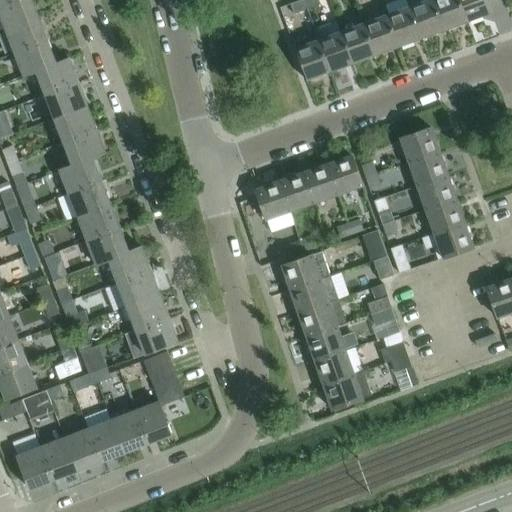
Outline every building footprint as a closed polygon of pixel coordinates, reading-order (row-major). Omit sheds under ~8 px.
[(37,16),(31,0),(8,0),(0,3),(0,16),(5,29),(37,16)] [(306,9),(302,0),(298,0),(289,4),(293,14),(306,9)] [(317,0),(302,0),(306,9),(319,4),(317,0)] [(444,29),(433,0),(425,0),(409,6),(421,38),(444,29)] [(467,21),(459,0),(433,0),(444,29),(467,21)] [(459,0),(467,21),(490,12),(485,0),(459,0)] [(421,38),(409,6),(387,14),(398,46),(421,38)] [(398,46),(387,14),(364,23),(375,55),(398,46)] [(46,40),(37,16),(5,29),(14,52),(46,40)] [(375,55),(364,23),(341,31),(352,63),(375,55)] [(352,63),(341,31),(318,40),(329,71),(352,63)] [(56,63),(55,63),(46,40),(14,52),(23,76),(36,71),(35,71),(56,63)] [(329,71),(318,40),(294,48),(306,80),(329,71)] [(68,58),(55,63),(56,63),(35,71),(36,71),(45,94),(77,82),(68,58)] [(86,105),(77,82),(45,94),(54,118),(86,105)] [(95,129),(86,105),(54,118),(63,141),(95,129)] [(400,138),(409,163),(428,156),(439,153),(430,127),(400,138)] [(105,153),(95,129),(63,141),(71,165),(72,165),(92,157),(92,158),(105,153)] [(1,149),(6,163),(17,159),(11,145),(1,149)] [(447,176),(439,153),(428,156),(409,163),(417,187),(436,180),(447,176)] [(362,185),(351,155),(326,164),(337,194),(362,185)] [(101,181),(92,158),(92,157),(72,165),(71,165),(59,169),(68,194),(101,181)] [(22,173),(17,159),(6,163),(12,177),(22,173)] [(361,166),(365,178),(376,174),(372,162),(361,166)] [(337,194),(326,164),(302,172),(313,202),(337,194)] [(313,202),(302,172),(278,181),(289,211),(313,202)] [(380,184),(376,174),(365,178),(369,188),(380,184)] [(456,200),(447,176),(436,180),(417,187),(425,211),(444,204),(456,200)] [(0,183),(0,195),(5,209),(17,205),(7,181),(0,183)] [(110,205),(101,181),(68,194),(77,217),(110,205)] [(289,211),(278,181),(255,189),(265,219),(289,211)] [(19,196),(25,211),(35,207),(30,192),(19,196)] [(464,223),(456,200),(444,204),(425,211),(434,234),(453,227),(464,223)] [(26,228),(17,205),(5,209),(10,223),(14,233),(26,228)] [(119,228),(110,205),(77,217),(86,241),(119,228)] [(40,220),(35,207),(25,211),(30,224),(40,220)] [(378,214),(382,225),(393,221),(389,210),(378,214)] [(359,219),(347,223),(352,235),(364,231),(359,219)] [(397,232),(393,221),(382,225),(386,236),(397,232)] [(352,235),(347,223),(336,227),(340,239),(352,235)] [(472,247),(464,223),(453,227),(434,234),(442,258),(472,247)] [(35,252),(26,228),(14,233),(7,236),(11,247),(19,244),(23,256),(35,252)] [(128,252),(128,251),(119,228),(86,241),(95,265),(108,260),(108,259),(128,252)] [(372,260),(386,255),(377,230),(363,234),(372,260)] [(310,236),(299,240),(303,252),(314,248),(310,236)] [(38,243),(43,257),(53,253),(48,239),(38,243)] [(299,240),(287,244),(291,256),(303,252),(299,240)] [(402,245),(391,249),(395,261),(399,273),(410,269),(406,258),(402,245)] [(140,246),(128,251),(128,252),(108,259),(108,260),(117,283),(150,270),(140,246)] [(53,253),(43,257),(48,271),(52,281),(63,277),(67,275),(58,251),(53,253)] [(40,265),(35,252),(23,256),(29,270),(40,265)] [(281,265),(290,290),(320,279),(312,255),(281,265)] [(379,279),(393,275),(386,255),(372,260),(379,279)] [(159,294),(150,270),(117,283),(126,306),(159,294)] [(329,276),(320,279),(290,290),(298,313),(328,303),(338,299),(329,276)] [(71,300),(63,277),(52,281),(61,304),(71,300)] [(511,312),(511,284),(510,279),(486,287),(496,317),(511,312)] [(383,284),(372,287),(376,300),(387,297),(383,284)] [(36,290),(41,303),(51,299),(46,286),(36,290)] [(168,317),(159,294),(126,306),(135,330),(168,317)] [(376,300),(367,303),(371,315),(380,312),(391,308),(387,297),(376,300)] [(57,313),(51,299),(41,303),(47,317),(57,313)] [(77,314),(71,300),(61,304),(66,318),(77,314)] [(337,327),(328,303),(298,313),(306,337),(337,327)] [(380,312),(371,315),(375,325),(383,322),(395,319),(391,308),(380,312)] [(77,314),(66,318),(70,327),(88,320),(84,309),(76,312),(77,314)] [(0,347),(17,341),(8,317),(0,319),(0,347)] [(177,341),(168,317),(135,330),(144,354),(177,341)] [(51,327),(60,351),(72,346),(63,323),(51,327)] [(345,350),(337,327),(306,337),(314,361),(345,350)] [(74,337),(79,351),(90,347),(84,333),(74,337)] [(0,373),(26,364),(17,341),(0,347),(0,373)] [(390,361),(407,355),(403,342),(380,350),(384,363),(390,361)] [(77,359),(72,346),(60,351),(65,364),(77,359)] [(95,361),(90,347),(79,351),(85,365),(87,372),(88,374),(93,372),(106,367),(103,358),(95,361)] [(314,361),(322,384),(353,373),(362,370),(354,347),(345,350),(314,361)] [(147,372),(171,363),(167,351),(143,361),(147,372)] [(394,372),(411,366),(407,355),(390,361),(394,372)] [(151,383),(175,374),(171,363),(147,372),(151,383)] [(35,388),(26,364),(0,373),(0,386),(5,399),(35,388)] [(110,377),(106,367),(93,372),(97,383),(110,377)] [(401,390),(418,384),(413,370),(396,376),(401,390)] [(93,372),(88,374),(79,378),(83,388),(97,383),(93,372)] [(361,398),(353,373),(322,384),(331,409),(361,398)] [(180,385),(175,374),(151,383),(156,395),(180,385)] [(59,385),(46,391),(50,401),(63,396),(59,385)] [(184,397),(180,385),(156,395),(158,401),(160,406),(184,397)] [(46,391),(32,396),(36,406),(50,401),(46,391)] [(0,407),(0,414),(2,420),(26,411),(22,400),(0,407)] [(171,434),(160,406),(158,401),(133,410),(146,443),(169,434),(171,434)] [(146,443),(133,410),(109,419),(122,452),(146,443)] [(122,452),(109,419),(86,428),(99,461),(122,452)] [(99,461),(86,428),(62,437),(75,470),(99,461)] [(75,470),(62,437),(39,447),(52,479),(75,470)] [(52,479),(39,447),(16,455),(29,488),(30,488),(30,487),(52,479)]
